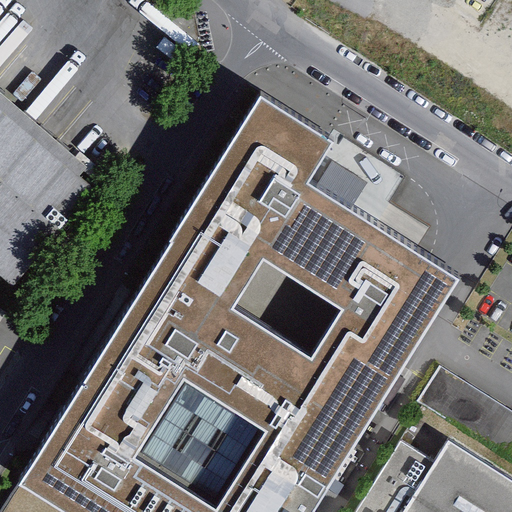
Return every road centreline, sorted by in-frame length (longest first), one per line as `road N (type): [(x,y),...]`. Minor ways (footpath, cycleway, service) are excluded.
road 1 (residential): [(0,411),(52,351),(168,150)]
road 2 (residential): [(266,15),(511,173)]
road 3 (residential): [(266,15),(168,150)]
